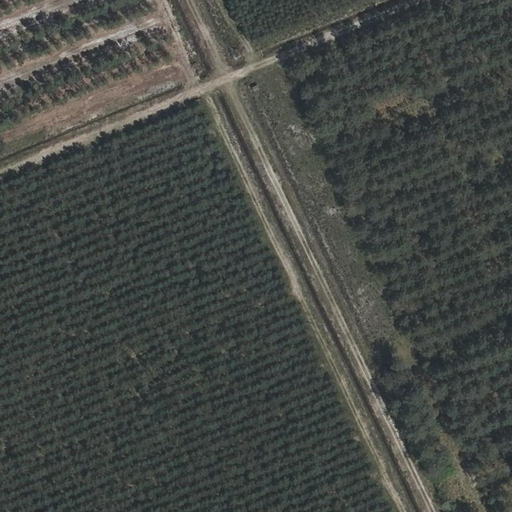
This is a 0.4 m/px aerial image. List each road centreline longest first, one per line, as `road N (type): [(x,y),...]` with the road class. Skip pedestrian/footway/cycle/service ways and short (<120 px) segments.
road 1 (track): [(433,511),(189,0)]
road 2 (track): [(415,0),(0,171)]
